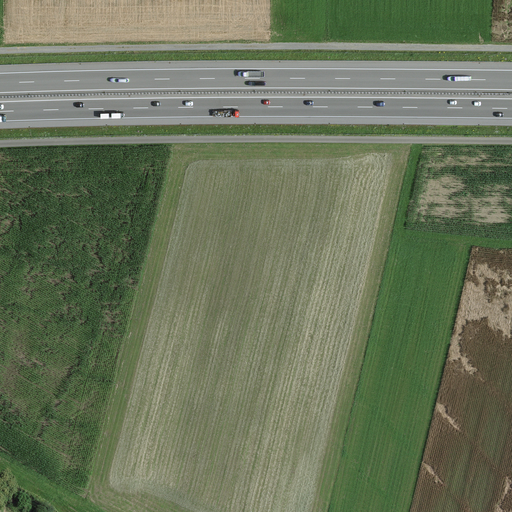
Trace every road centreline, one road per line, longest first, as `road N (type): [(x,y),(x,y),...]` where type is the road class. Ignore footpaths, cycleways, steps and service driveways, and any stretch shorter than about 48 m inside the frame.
road 1 (motorway): [(0,114),(511,109)]
road 2 (track): [(511,46),(0,50)]
road 3 (motorway): [(511,80),(0,84)]
road 4 (unclassified): [(0,146),(511,143)]
